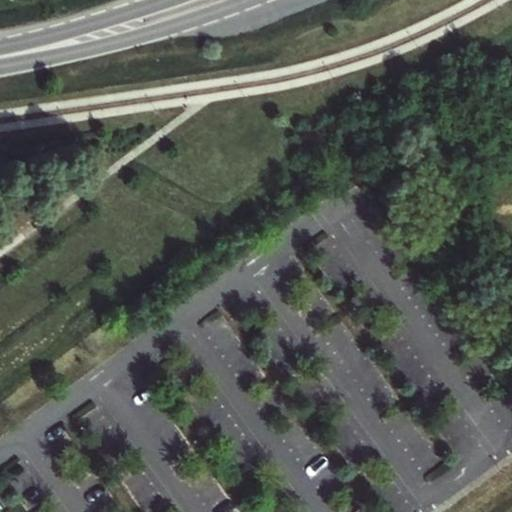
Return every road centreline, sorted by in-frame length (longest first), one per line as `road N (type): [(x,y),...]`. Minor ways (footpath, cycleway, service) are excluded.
road 1 (secondary): [(0,64),(140,37),(252,0)]
road 2 (secondary): [(174,0),(0,52)]
